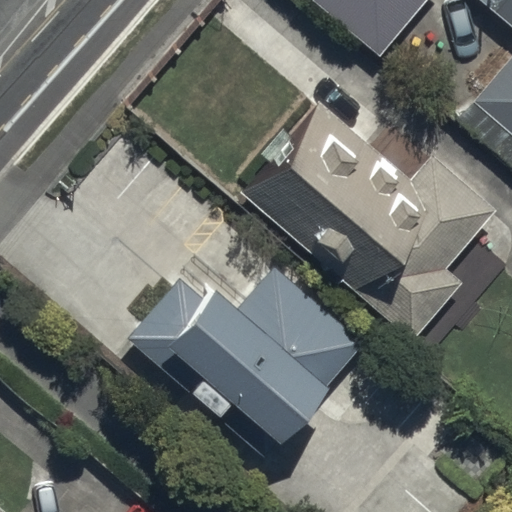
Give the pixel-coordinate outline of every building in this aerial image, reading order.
[(325,0),(371,39),(404,0),(325,0)] [(511,0),(500,0),(511,10),(511,31),(449,104),(511,159),(511,0)] [(404,319),(430,288),(441,298),(458,278),(447,269),(452,262),(438,250),(486,193),(422,138),(403,159),(310,78),(228,170),(404,319)] [(168,260),(117,320),(258,437),(351,324),(264,251),(238,282),(203,252),(184,273),(168,260)] [(20,511),(0,494),(0,511),(127,511),(108,496),(94,511),(20,511)]
